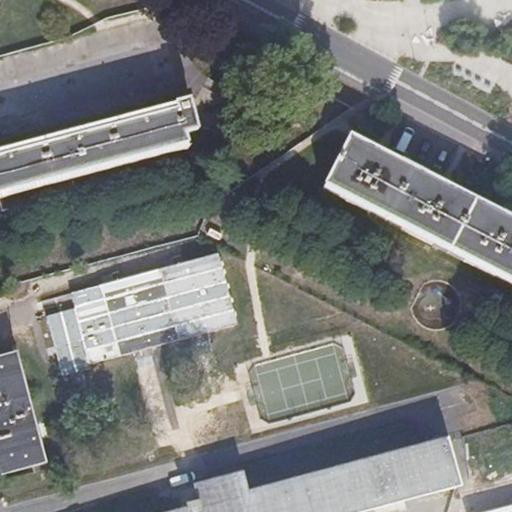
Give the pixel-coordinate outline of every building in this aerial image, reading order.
[(192,99),(0,146),(0,196),(192,149),(187,132),(200,129),(192,99)] [(511,216),(345,138),(318,195),(511,285),(511,216)] [(202,228),(197,237),(212,245),(216,235),(202,228)] [(0,471),(1,475),(47,463),(17,350),(0,355),(0,471)] [(187,510),(179,511),(353,511),(458,484),(445,442),(248,493),(242,472),(194,485),(198,500),(186,503),(187,510)]
